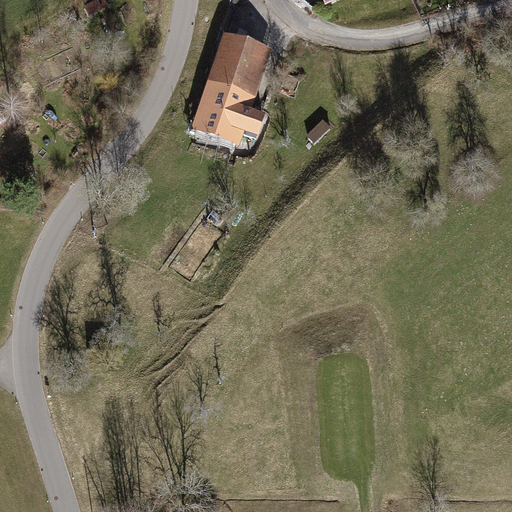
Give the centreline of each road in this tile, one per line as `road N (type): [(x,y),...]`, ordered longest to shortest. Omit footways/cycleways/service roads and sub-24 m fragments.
road 1 (tertiary): [(67,511),(29,384),(33,287),(54,233),(133,137),(166,79),(185,0)]
road 2 (residential): [(265,0),(295,25),(343,40),(414,35)]
